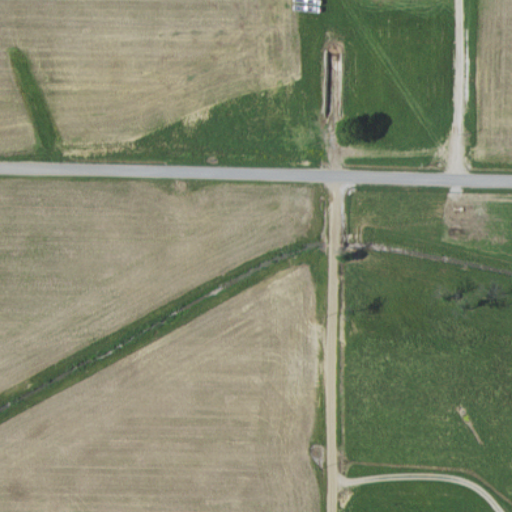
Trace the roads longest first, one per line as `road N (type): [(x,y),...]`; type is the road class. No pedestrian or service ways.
road 1 (residential): [(511,180),(0,169)]
road 2 (residential): [(335,511),(334,178)]
